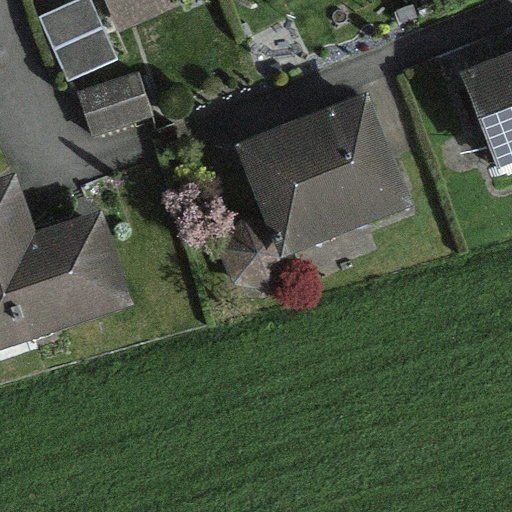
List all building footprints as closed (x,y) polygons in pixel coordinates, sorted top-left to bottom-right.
[(115,59),(88,0),(67,0),(36,14),(66,81),(115,59)] [(511,63),(462,84),(489,153),(511,144),(511,63)] [(134,79),(76,99),(89,137),(146,117),(134,79)] [(286,138),(288,144),(245,161),(274,233),(242,228),(221,254),(233,286),(266,289),(286,263),(282,253),(398,206),(360,108),(286,138)] [(15,253),(0,209),(0,330),(16,325),(19,336),(118,303),(92,227),(15,253)]
